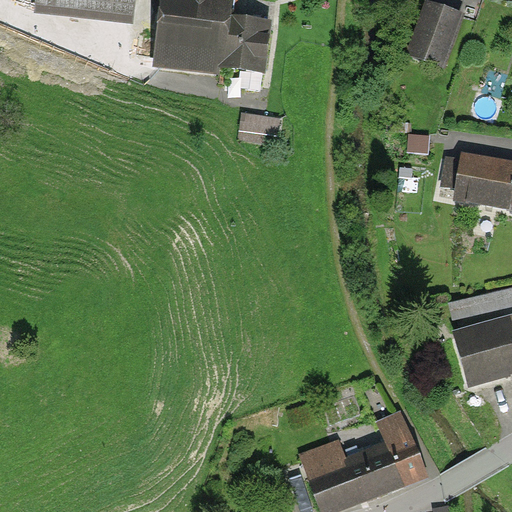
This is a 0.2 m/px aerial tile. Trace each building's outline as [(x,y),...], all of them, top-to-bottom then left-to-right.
[(134,0),(36,0),(35,13),(131,24),(134,0)] [(236,0),(161,0),(151,67),(218,77),(219,68),(263,74),(271,27),(233,21),(236,0)] [(463,19),(424,6),(406,57),(446,70),(463,19)] [(242,134),(279,139),(282,118),(245,113),(242,134)] [(511,208),(511,163),(462,157),(461,162),(447,161),(443,188),(457,190),(456,201),(511,208)] [(511,373),(511,315),(452,331),(467,386),(511,373)] [(317,511),(342,511),(425,479),(399,414),(374,424),(384,450),(349,464),(338,438),(295,456),(317,511)]
